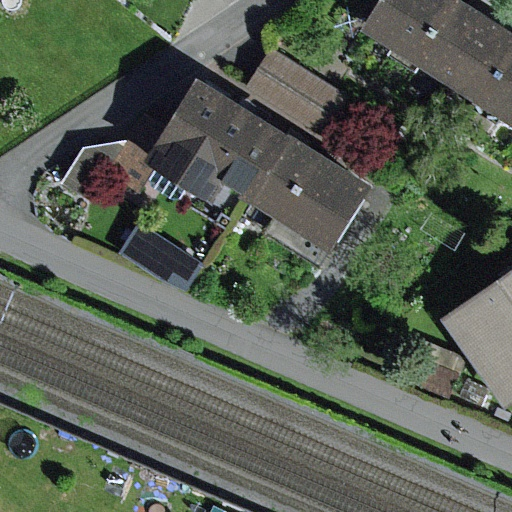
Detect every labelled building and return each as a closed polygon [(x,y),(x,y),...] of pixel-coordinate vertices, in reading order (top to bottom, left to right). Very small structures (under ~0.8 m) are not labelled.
[(456,79),(495,15),(471,0),(383,0),(368,23),(456,79)] [(511,25),(495,15),(456,79),(511,114),(511,25)] [(350,99),(272,50),(247,90),(325,139),(350,99)] [(292,124),(211,76),(147,184),(188,208),(201,186),(241,209),(292,124)] [(376,180),(299,133),(259,198),(337,245),(376,180)] [(195,285),(212,261),(152,220),(135,245),(195,285)] [(511,265),(456,302),(511,389),(511,265)]
